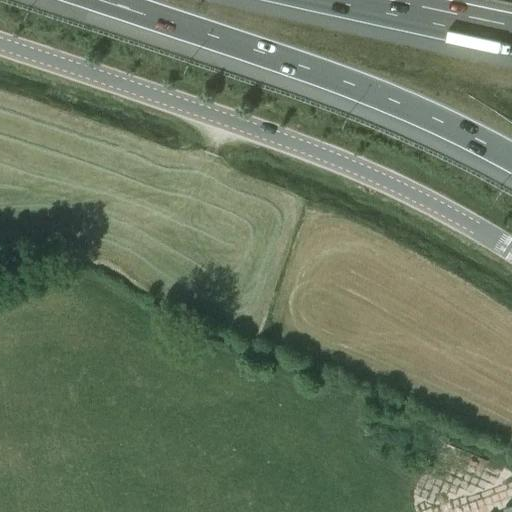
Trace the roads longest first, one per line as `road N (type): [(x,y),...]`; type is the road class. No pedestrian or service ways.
road 1 (tertiary): [(0,42),(371,173),(511,250)]
road 2 (motorway): [(100,0),(300,65),(511,159)]
road 3 (motorway): [(356,0),(511,35)]
